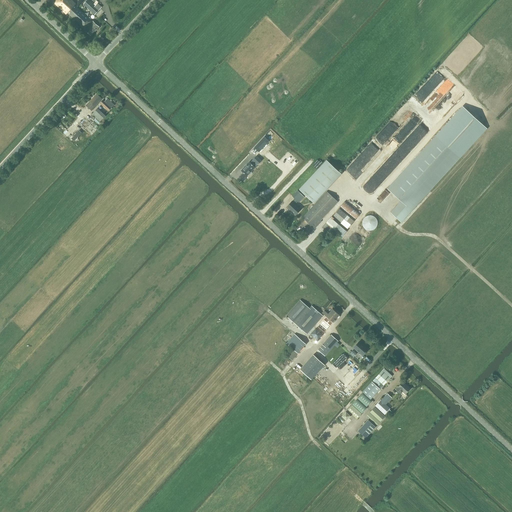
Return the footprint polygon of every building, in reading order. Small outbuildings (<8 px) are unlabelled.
[(91,35),(99,27),(93,21),(92,22),(74,5),(76,3),(72,0),(56,0),(57,0),(54,3),(66,14),(67,13),(85,29),(85,30),(91,35)] [(95,14),(99,10),(88,0),(86,0),(83,4),(95,14)] [(102,99),(97,94),(87,105),(92,110),(102,99)] [(107,98),(105,101),(103,100),(100,103),(109,111),(114,105),(111,102),(109,100),(107,98)] [(405,117),(411,120),(414,115),(408,111),(408,110),(402,106),(400,110),(404,112),(403,112),(407,114),(405,117)] [(436,137),(388,189),(401,201),(390,212),(401,222),(404,219),(414,208),(430,190),(459,158),(486,128),(463,107),(436,137)] [(106,116),(98,108),(92,114),(100,122),(106,116)] [(79,131),(71,139),(74,141),(81,133),(79,131)] [(374,140),(381,147),(389,138),(382,131),(374,140)] [(269,141),(264,137),(254,148),(259,152),(269,141)] [(258,165),(261,161),(256,156),(253,160),(250,163),(249,162),(241,170),(247,176),(255,167),(257,164),(258,165)] [(341,174),(326,160),(299,189),(314,203),(341,174)] [(301,169),(308,174),(314,166),(307,161),(301,169)] [(290,177),(285,183),(292,188),(297,181),(290,177)] [(276,207),(290,192),(283,185),(268,200),(276,207)] [(292,196),(299,203),(304,197),(297,190),(292,196)] [(320,220),(337,202),(327,192),(302,218),(314,229),(321,221),(320,220)] [(286,208),(295,217),(302,210),(293,201),(286,208)] [(360,214),(345,201),(341,207),(356,219),(360,214)] [(340,209),(333,216),(341,223),(347,229),(354,221),(340,209)] [(378,223),(378,221),(377,220),(376,218),(375,217),(374,216),(373,216),(371,215),(370,215),(368,216),(367,216),(366,217),(364,218),(364,219),(363,221),(363,222),(363,223),(363,225),(363,226),(364,228),(365,229),(366,230),(368,230),(369,231),(370,231),(372,230),(373,230),(375,229),(376,228),(377,227),(377,226),(378,224),(378,223)] [(332,216),(326,223),(334,230),(342,237),(347,231),(333,220),(334,218),(332,216)] [(326,223),(322,228),(325,230),(326,228),(332,233),(334,230),(326,223)] [(286,316),(296,324),(307,334),(323,315),(312,306),(310,308),(300,300),(286,316)] [(324,332),(339,315),(332,309),(328,314),(325,311),(323,313),(326,315),(325,316),(326,317),(318,326),(324,332)] [(311,334),(317,340),(322,334),(316,328),(311,334)] [(298,353),(306,344),(295,334),(287,343),(298,353)] [(337,342),(338,341),(331,335),(318,350),(325,356),(334,345),(337,342)] [(359,342),(354,348),(363,356),(368,350),(359,342)] [(311,379),(325,364),(314,354),(300,369),(304,373),(311,379)] [(375,378),(383,385),(390,378),(385,373),(386,372),(384,369),(375,378)] [(362,392),(371,399),(380,389),(372,382),(362,392)] [(403,392),(405,394),(410,389),(403,382),(398,387),(396,390),(400,394),(403,392)] [(363,393),(358,398),(367,407),(372,401),(363,393)] [(381,400),(376,406),(385,414),(390,408),(386,404),(392,398),(387,394),(381,400)] [(352,405),(362,413),(367,408),(357,399),(352,405)] [(361,414),(352,405),(347,410),(357,419),(361,414)] [(377,425),(385,417),(375,407),(367,416),(377,425)] [(346,412),(342,416),(346,420),(350,416),(346,412)] [(366,438),(376,427),(368,420),(358,431),(366,438)]
